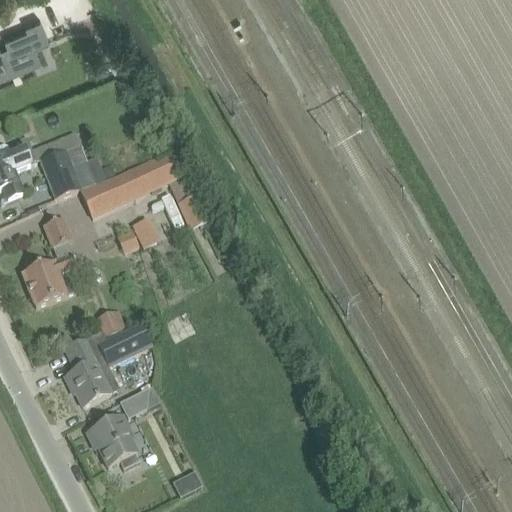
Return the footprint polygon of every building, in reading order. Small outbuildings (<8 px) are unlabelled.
[(0,79),(11,75),(7,64),(14,61),(13,58),(36,49),(50,43),(41,21),(26,27),(28,31),(5,41),(9,51),(3,54),(0,47),(0,79)] [(25,155),(13,160),(9,150),(4,148),(0,149),(0,207),(1,210),(22,201),(13,177),(38,167),(28,141),(20,144),(25,155)] [(96,188),(96,190),(117,181),(111,168),(101,172),(96,161),(86,164),(80,149),(41,165),(56,204),(81,194),(96,188)] [(81,196),(92,223),(184,183),(173,157),(117,181),(96,190),(81,196)] [(188,199),(173,206),(186,234),(201,227),(188,199)] [(45,230),(58,264),(23,278),(36,311),(79,295),(71,273),(78,270),(68,246),(72,244),(63,223),(45,230)] [(141,253),(153,248),(144,226),(132,231),(141,253)] [(84,412),(111,398),(99,374),(107,369),(109,372),(153,350),(142,328),(106,346),(101,336),(66,353),(77,375),(65,381),(71,391),(73,390),(84,412)] [(149,392),(120,407),(128,423),(147,413),(161,406),(153,390),(149,392)] [(122,420),(88,438),(95,452),(96,454),(99,452),(108,472),(120,467),(123,474),(139,466),(135,459),(137,458),(131,445),(134,443),(122,420)] [(195,476),(187,480),(195,496),(203,492),(195,476)]
